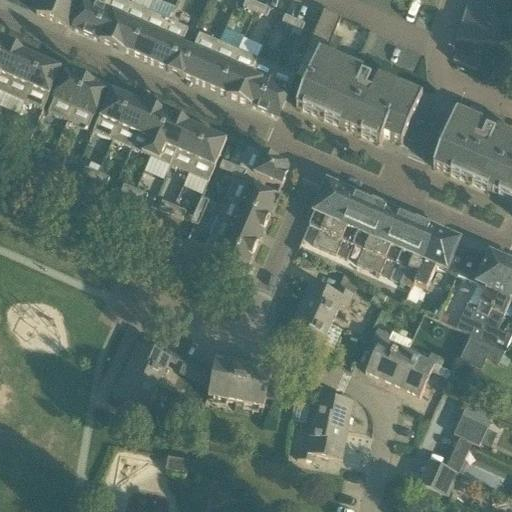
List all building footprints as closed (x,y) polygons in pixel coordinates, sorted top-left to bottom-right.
[(80,0),(42,0),(36,15),(68,29),(80,0)] [(86,0),(73,31),(92,40),(109,0),(86,0)] [(99,43),(111,49),(130,6),(116,0),(109,0),(92,40),(99,43)] [(485,0),(482,0),(467,7),(456,42),(495,46),(485,0)] [(243,9),(254,14),(258,6),(246,1),(243,9)] [(124,54),(131,57),(149,14),(130,6),(111,49),(123,54),(124,54)] [(270,11),(258,6),(254,14),(266,19),(270,11)] [(324,13),(306,53),(317,58),(318,56),(324,58),(341,20),(324,13)] [(149,14),(131,57),(150,65),(169,23),(149,14)] [(296,22),(285,18),(281,26),(293,31),(296,22)] [(299,38),(304,27),(304,26),(296,22),(293,31),(291,35),(299,38)] [(182,79),(199,87),(217,44),(199,36),(193,50),(181,46),(187,31),(169,23),(150,65),(167,73),(180,79),(182,80),(182,79)] [(199,87),(219,95),(237,52),(217,44),(199,87)] [(22,53),(3,45),(0,52),(0,94),(4,96),(22,53)] [(226,98),(238,104),(256,61),(237,52),(219,95),(226,98)] [(42,62),(22,53),(4,96),(23,104),(42,62)] [(457,53),(453,62),(476,73),(480,63),(457,53)] [(377,82),(368,78),(366,81),(352,75),(354,72),(324,58),(318,56),(317,58),(295,109),(380,146),(383,138),(402,147),(422,101),(377,81),(377,82)] [(250,109),(257,112),(275,69),(256,61),(238,104),(250,109)] [(61,70),(42,62),(23,104),(42,112),(61,70)] [(295,78),(275,69),(257,112),(277,120),(295,78)] [(67,123),(86,81),(66,73),(48,115),(67,123)] [(105,90),(86,81),(67,123),(87,132),(93,118),(105,90)] [(112,143),(130,101),(111,92),(99,120),(93,135),(112,143)] [(149,109),(130,101),(112,143),(131,151),(149,109)] [(168,117),(149,109),(131,151),(150,160),(168,117)] [(511,140),(505,138),(503,141),(488,134),(490,131),(482,128),(482,127),(455,116),(432,169),(511,203),(511,140)] [(188,126),(168,117),(150,160),(169,168),(188,126)] [(207,134),(188,126),(169,168),(188,176),(207,134)] [(0,141),(5,144),(8,137),(0,132),(0,141)] [(226,142),(207,134),(188,176),(207,184),(226,142)] [(5,144),(17,149),(20,142),(8,137),(5,144)] [(38,158),(50,163),(53,156),(42,151),(38,158)] [(245,173),(254,177),(281,190),(286,178),(288,173),(286,168),(277,164),(248,151),(239,171),(245,173)] [(62,169),(62,168),(65,161),(53,156),(50,163),(62,169)] [(230,175),(233,168),(222,163),(219,170),(230,175)] [(242,181),(245,173),(239,171),(233,168),(230,175),(242,181)] [(82,178),(94,183),(97,175),(85,170),(82,178)] [(94,183),(106,188),(109,181),(97,175),(94,183)] [(226,200),(268,220),(269,219),(268,219),(276,200),(234,182),(226,200)] [(327,186),(308,228),(319,233),(313,248),(324,252),(349,195),(327,186)] [(121,194),(132,199),(136,192),(124,187),(121,194)] [(132,199),(144,205),(147,197),(136,192),(132,199)] [(371,205),(349,195),(324,252),(336,258),(342,243),(352,248),(371,205)] [(201,200),(196,212),(203,215),(209,203),(201,200)] [(218,220),(260,239),(262,232),(263,232),(268,220),(226,200),(218,220)] [(159,211),(171,216),(174,209),(162,204),(159,211)] [(357,267),(368,272),(393,215),(371,205),(352,248),(363,252),(357,267)] [(186,214),(174,209),(171,216),(182,221),(186,214)] [(198,228),(203,215),(196,212),(191,225),(198,228)] [(415,224),(393,215),(368,272),(380,277),(386,262),(396,267),(415,224)] [(209,239),(251,258),(251,259),(257,245),(260,239),(218,220),(209,239)] [(415,224),(396,267),(406,271),(400,286),(412,291),(414,286),(436,233),(415,224)] [(436,269),(457,278),(468,252),(457,247),(459,244),(436,233),(414,286),(426,292),(436,269)] [(215,265),(243,277),(251,258),(209,239),(201,259),(203,260),(200,268),(212,273),(215,265)] [(457,278),(477,287),(485,291),(477,311),(467,307),(455,333),(479,344),(486,328),(485,327),(511,266),(489,257),(487,260),(468,252),(457,278)] [(479,344),(504,355),(511,339),(497,333),(510,302),(511,302),(511,266),(485,327),(486,328),(479,344)] [(310,284),(298,312),(331,326),(339,307),(347,310),(353,297),(338,290),(336,296),(310,284)] [(285,339),(310,350),(318,354),(316,359),(315,359),(323,363),(330,350),(322,346),(331,326),(298,312),(285,339)] [(376,350),(365,375),(392,387),(407,353),(388,345),(391,338),(377,332),(370,347),(376,350)] [(469,340),(458,364),(480,374),(485,363),(497,368),(502,356),(469,340)] [(137,345),(125,373),(158,388),(167,369),(179,375),(209,389),(212,377),(206,375),(207,372),(171,356),(172,357),(170,360),(137,345)] [(392,387),(420,399),(431,374),(437,376),(444,362),(430,355),(427,362),(407,353),(392,387)] [(268,389),(270,377),(271,373),(215,363),(213,375),(212,377),(209,389),(207,400),(263,411),(265,401),(280,404),(282,389),(274,387),(274,390),(268,389)] [(158,388),(125,373),(112,400),(145,415),(142,420),(141,421),(150,424),(156,411),(148,407),(158,388)] [(311,427),(347,434),(353,405),(318,398),(319,392),(319,393),(319,392),(311,390),(308,403),(316,405),(311,427)] [(453,437),(471,446),(479,449),(487,431),(492,419),(467,407),(461,419),(453,437)] [(341,464),(347,434),(311,427),(307,449),(299,448),(297,462),(305,463),(306,457),(341,464)] [(418,488),(443,499),(449,501),(459,478),(453,475),(429,464),(418,488)]
